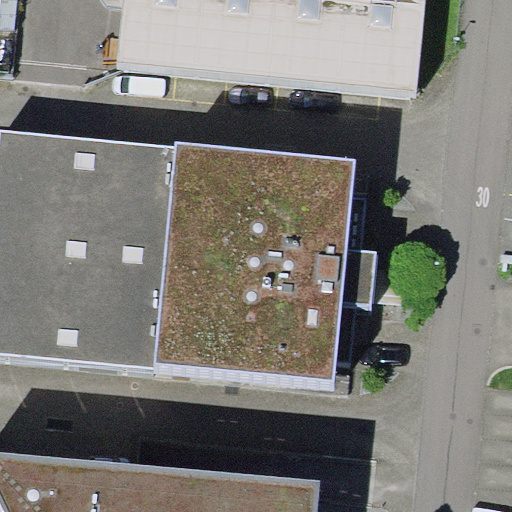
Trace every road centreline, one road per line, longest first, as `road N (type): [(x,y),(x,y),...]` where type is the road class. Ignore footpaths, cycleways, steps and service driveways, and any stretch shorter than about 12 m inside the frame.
road 1 (residential): [(493,0),(439,511)]
road 2 (unknown): [(479,148),(76,122),(0,133)]
road 3 (unknown): [(0,416),(444,471)]
